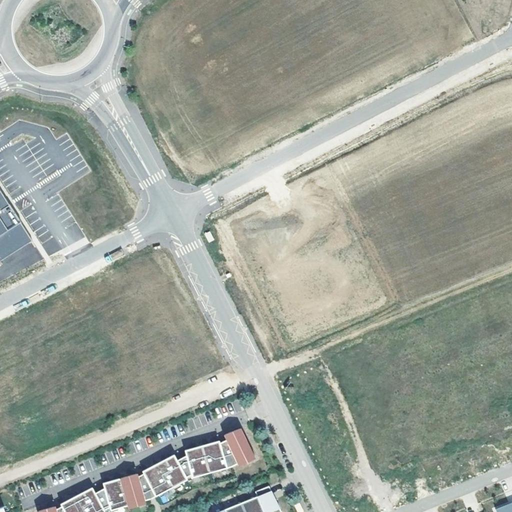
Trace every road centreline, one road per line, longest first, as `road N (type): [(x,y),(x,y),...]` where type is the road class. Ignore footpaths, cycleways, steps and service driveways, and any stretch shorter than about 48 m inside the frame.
road 1 (track): [(0,480),(511,269)]
road 2 (residential): [(511,38),(174,212)]
road 3 (residential): [(174,212),(322,511)]
road 4 (residential): [(174,212),(0,303)]
road 5 (residential): [(90,72),(174,212)]
